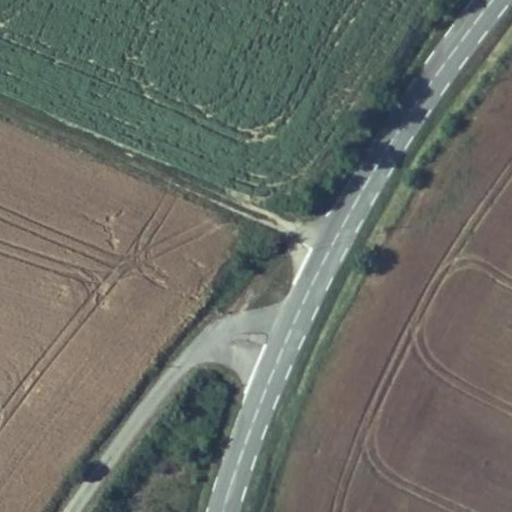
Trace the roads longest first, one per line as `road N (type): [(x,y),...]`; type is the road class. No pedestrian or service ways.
road 1 (tertiary): [(291,326),(428,80),(491,0)]
road 2 (track): [(0,104),(330,245)]
road 3 (unclassified): [(72,511),(192,354)]
road 4 (tertiary): [(221,511),(272,368)]
